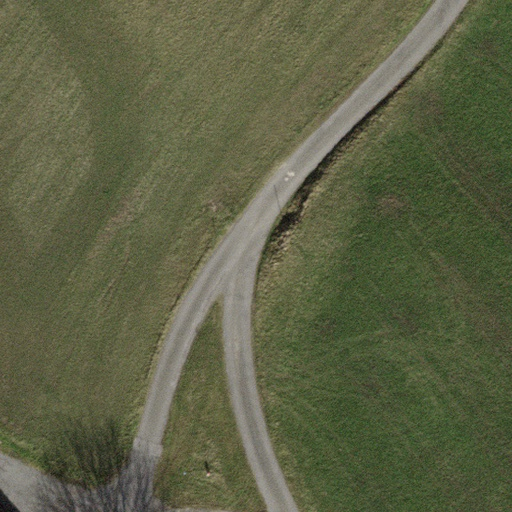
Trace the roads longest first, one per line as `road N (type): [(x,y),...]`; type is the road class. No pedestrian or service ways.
road 1 (track): [(281,511),(234,347),(232,247),(281,182),(411,52),(450,0)]
road 2 (track): [(125,511),(180,322),(232,247)]
